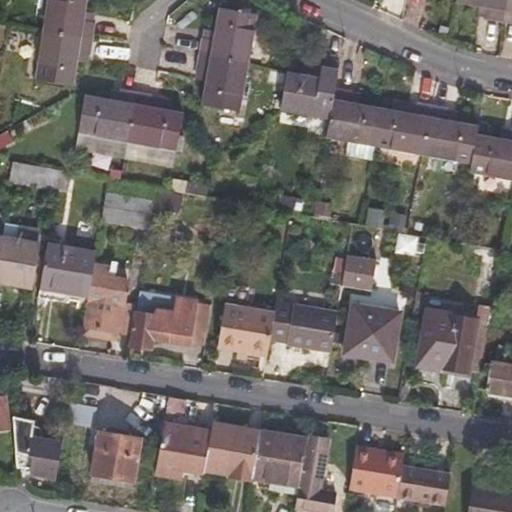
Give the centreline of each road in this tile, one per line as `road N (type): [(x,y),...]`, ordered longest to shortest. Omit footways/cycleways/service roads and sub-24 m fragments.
road 1 (residential): [(511,436),(0,350)]
road 2 (residential): [(511,79),(448,68),(300,0)]
